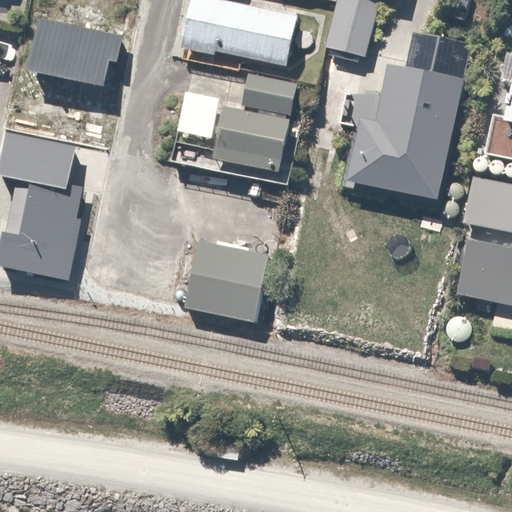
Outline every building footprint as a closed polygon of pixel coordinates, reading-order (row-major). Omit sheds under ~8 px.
[(307,16),(233,0),(197,0),(188,45),(295,68),(307,16)] [(338,0),(329,47),(370,56),(380,4),(398,8),(399,0),(338,0)] [(42,20),(32,65),(113,85),(124,40),(42,20)] [(364,107),(350,184),(446,201),(467,84),(444,80),(452,36),(415,30),(408,66),(392,63),(383,111),(364,107)] [(307,83),(255,75),(249,109),(270,113),(269,117),(234,112),(226,165),(293,176),(301,123),(285,120),(286,112),(302,115),(307,83)] [(511,120),(499,119),(493,156),(511,158),(511,120)] [(0,180),(13,183),(0,246),(0,266),(66,280),(84,189),(69,186),(76,149),(7,136),(0,174),(0,180)] [(511,186),(474,179),(465,224),(511,233),(511,186)] [(282,260),(207,243),(192,308),(267,325),(282,260)] [(511,251),(475,244),(464,296),(511,306),(511,251)]
